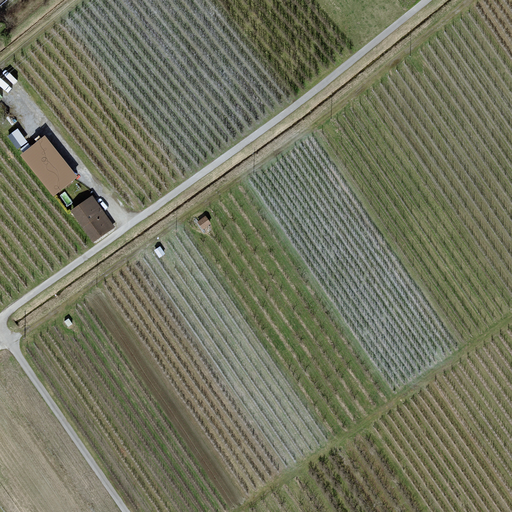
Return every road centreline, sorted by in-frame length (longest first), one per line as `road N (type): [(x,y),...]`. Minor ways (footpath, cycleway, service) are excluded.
road 1 (track): [(7,343),(295,137),(469,0)]
road 2 (unclassified): [(427,0),(0,317)]
road 3 (unclassified): [(0,332),(126,511)]
